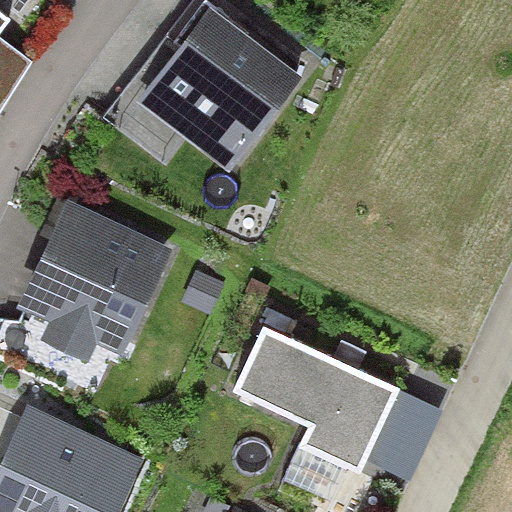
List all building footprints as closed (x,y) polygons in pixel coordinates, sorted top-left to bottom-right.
[(302,69),(212,0),(210,0),(138,92),(228,162),(302,69)] [(0,25),(0,78),(24,45),(0,25)] [(174,246),(64,194),(14,301),(48,317),(40,334),(88,356),(95,341),(123,354),(174,246)] [(403,381),(261,314),(232,375),(316,414),(303,442),(362,469),(369,453),(403,381)] [(445,400),(403,381),(369,453),(411,472),(445,400)] [(113,511),(142,451),(25,397),(0,450),(0,511),(113,511)]
